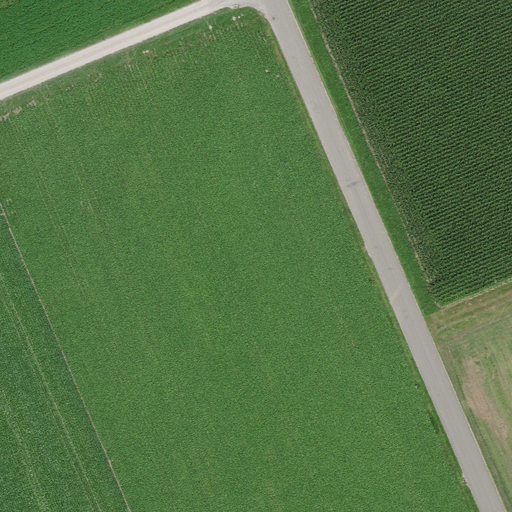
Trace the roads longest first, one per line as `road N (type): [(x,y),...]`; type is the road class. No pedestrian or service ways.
road 1 (unclassified): [(494,511),(272,0)]
road 2 (track): [(0,95),(229,0)]
